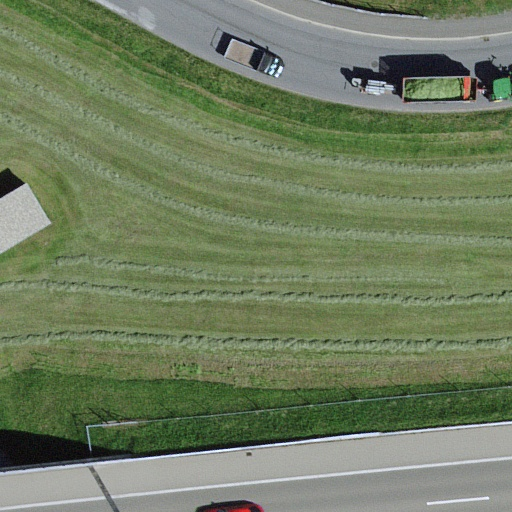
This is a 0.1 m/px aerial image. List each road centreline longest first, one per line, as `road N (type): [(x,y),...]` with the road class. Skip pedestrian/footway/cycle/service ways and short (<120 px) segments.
road 1 (unclassified): [(511,78),(443,84),(311,68),(247,47),(161,0)]
road 2 (motorway): [(511,496),(355,511)]
